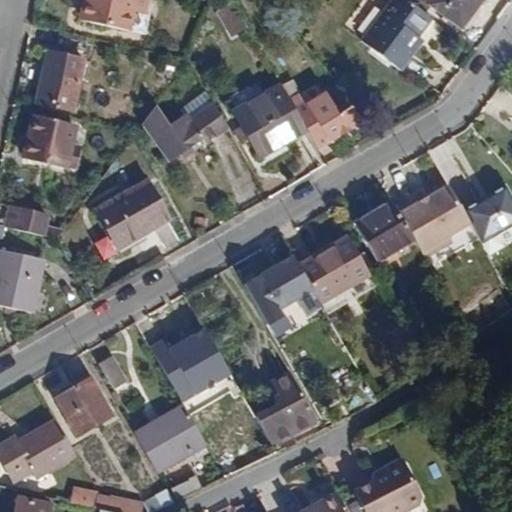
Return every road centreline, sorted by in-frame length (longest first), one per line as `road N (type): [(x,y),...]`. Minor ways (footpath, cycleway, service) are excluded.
road 1 (residential): [(0,379),(463,98),(511,33)]
road 2 (residential): [(203,511),(430,389)]
